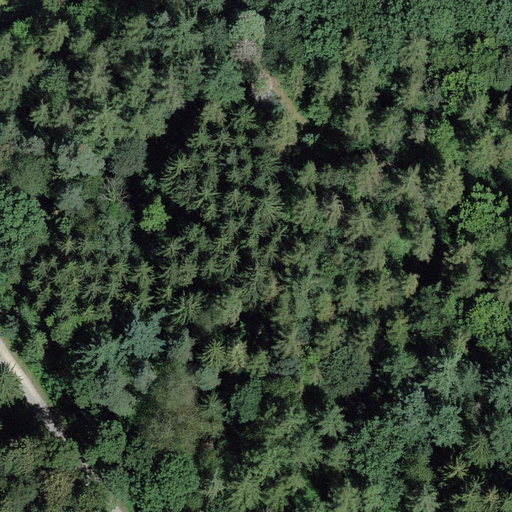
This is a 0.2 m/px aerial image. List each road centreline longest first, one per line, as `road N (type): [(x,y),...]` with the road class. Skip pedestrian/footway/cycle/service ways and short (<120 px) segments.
road 1 (track): [(511,223),(352,166),(314,136),(266,68),(251,0)]
road 2 (track): [(113,511),(0,349)]
